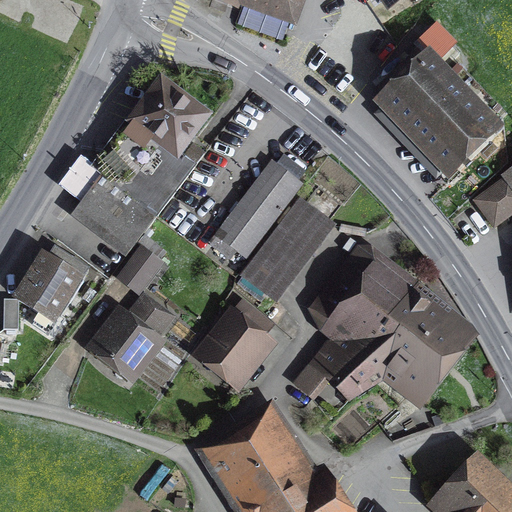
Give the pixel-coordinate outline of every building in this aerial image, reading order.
[(237,0),(292,20),(299,0),(237,0)] [(435,28),(423,40),(448,66),(460,54),(435,28)] [(417,52),(376,91),(450,169),(491,130),(417,52)] [(80,206),(135,247),(211,147),(193,133),(204,119),(162,87),(97,173),(102,177),(84,201),(80,206)] [(232,217),(221,209),(200,237),(230,260),(237,251),(246,259),(302,186),(272,164),(232,217)] [(102,177),(97,173),(92,170),(74,194),(84,201),(102,177)] [(511,182),(509,178),(477,202),(494,226),(511,213),(511,182)] [(298,204),(237,284),(261,303),(269,293),(272,296),(326,226),(298,204)] [(51,262),(44,257),(18,300),(19,301),(52,322),(65,301),(70,304),(83,283),(81,281),(89,269),(59,250),(51,262)] [(122,279),(138,290),(157,264),(142,253),(122,279)] [(358,254),(315,309),(345,333),(318,366),(314,363),(297,385),(314,397),(329,377),(352,399),(381,361),(421,392),(464,337),(358,254)] [(94,349),(131,378),(157,344),(152,340),(170,316),(146,298),(128,322),(120,315),(94,349)] [(18,330),(19,301),(18,300),(4,300),(3,330),(18,330)] [(243,304),(202,356),(238,384),(267,347),(257,339),(269,324),(243,304)] [(337,511),(320,485),(311,490),(271,426),(219,459),(252,511),(337,511)] [(511,511),(511,499),(477,466),(446,499),(441,495),(435,501),(440,505),(434,511),(435,511),(511,511)]
